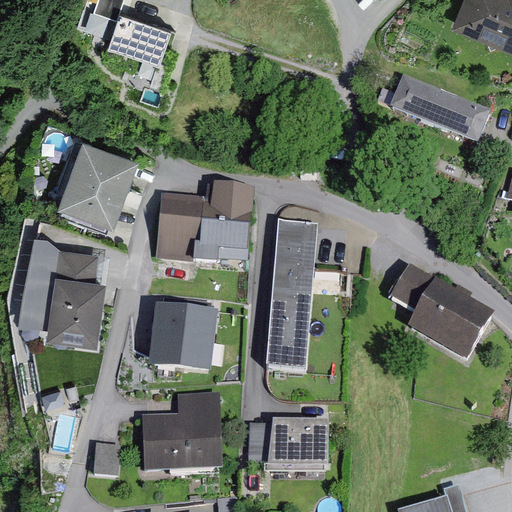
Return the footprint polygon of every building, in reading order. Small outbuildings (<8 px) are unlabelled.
[(511,0),(473,0),(463,26),(511,46),(511,0)] [(182,32),(130,14),(117,53),(168,71),(182,32)] [(492,113),(414,81),(402,110),(480,142),(492,113)] [(146,161),(93,142),(69,208),(122,228),(146,161)] [(171,200),(165,258),(251,266),(257,192),(216,189),(215,204),(171,200)] [(327,228),(286,225),(276,374),(317,377),(327,228)] [(54,328),(62,273),(101,279),(103,267),(104,253),(65,246),(56,242),(50,237),(42,236),(28,324),(54,328)] [(418,332),(478,364),(501,322),(419,272),(401,303),(427,317),(418,332)] [(54,328),(52,338),(103,346),(109,307),(113,280),(101,279),(62,273),(54,328)] [(192,296),(192,315),(210,316),(211,297),(192,296)] [(227,320),(167,315),(160,372),(181,375),(220,379),(227,320)] [(84,384),(72,385),(73,399),(85,398),(84,384)] [(66,388),(49,393),(51,408),(70,403),(66,388)] [(152,420),(154,476),(231,474),(229,398),(187,399),(188,409),(188,419),(152,420)] [(283,428),(259,427),(258,468),(282,469),(281,474),(335,476),(337,427),(283,425),(283,428)] [(115,446),(103,445),(101,475),(125,477),(127,447),(115,446)] [(462,511),(459,501),(424,511),(462,511)]
